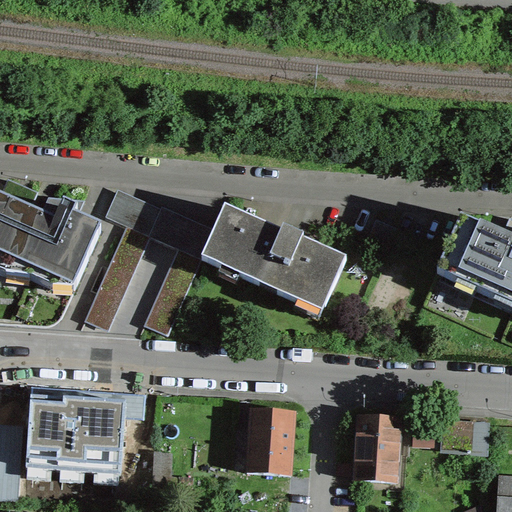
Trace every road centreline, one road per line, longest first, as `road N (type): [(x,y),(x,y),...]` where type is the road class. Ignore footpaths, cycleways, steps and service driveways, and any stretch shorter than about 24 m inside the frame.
road 1 (residential): [(511,201),(0,161)]
road 2 (residential): [(0,351),(332,374)]
road 3 (residential): [(332,374),(511,388)]
road 4 (residential): [(323,511),(332,374)]
